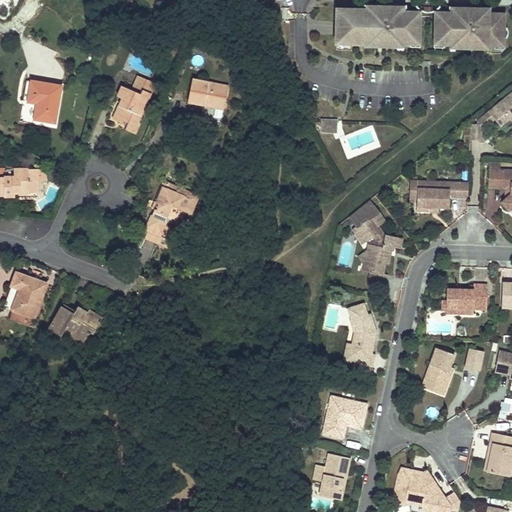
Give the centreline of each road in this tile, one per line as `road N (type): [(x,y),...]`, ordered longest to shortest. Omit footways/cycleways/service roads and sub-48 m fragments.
road 1 (residential): [(511,253),(441,252),(419,268),(365,511)]
road 2 (residential): [(0,238),(129,286)]
